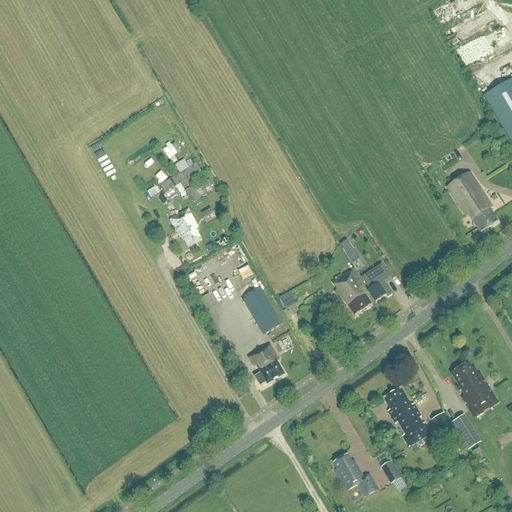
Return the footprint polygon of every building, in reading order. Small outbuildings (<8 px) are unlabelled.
[(479,51),(487,50),(486,41),(477,42),(479,51)] [(511,80),(484,97),(511,144),(511,80)] [(156,138),(172,130),(169,123),(152,130),(156,138)] [(170,135),(159,141),(165,150),(175,143),(170,135)] [(202,203),(201,200),(206,197),(218,190),(208,173),(203,176),(196,164),(194,166),(190,160),(171,170),(175,177),(160,186),(164,194),(181,185),(185,192),(192,205),(195,204),(196,206),(202,203)] [(481,235),(498,223),(493,215),(494,214),(491,209),(492,209),(469,173),(447,188),(466,218),(469,216),(481,235)] [(172,199),(182,195),(180,190),(170,193),(172,199)] [(188,248),(201,241),(195,230),(198,229),(188,210),(169,221),(176,233),(179,232),(188,248)] [(369,257),(363,261),(368,269),(374,265),(369,257)] [(376,304),(386,297),(388,299),(392,296),(384,283),(390,279),(382,266),(362,279),(368,287),(370,291),(368,292),(376,304)] [(355,317),(372,306),(364,295),(367,294),(352,271),(333,284),(338,291),(335,293),(342,302),(344,301),(355,317)] [(261,292),(244,302),(264,336),(281,326),(261,292)] [(267,386),(284,376),(276,363),(278,361),(270,347),(249,359),(254,368),(256,367),(261,375),(255,378),(260,386),(266,383),(267,386)] [(474,420),(499,404),(479,374),(478,375),(474,369),(472,370),(468,364),(451,375),(458,387),(456,388),(459,392),(461,391),(465,397),(461,399),(474,420)] [(384,400),(390,411),(387,413),(395,426),(398,424),(405,436),(402,437),(409,449),(432,435),(425,424),(422,426),(418,420),(421,418),(415,406),(414,405),(411,407),(401,390),(384,400)] [(444,418),(434,424),(449,450),(459,444),(444,418)] [(464,421),(453,427),(470,455),(481,449),(464,421)] [(354,462),(352,463),(347,456),(333,464),(337,470),(335,472),(347,492),(357,486),(361,488),(367,497),(378,490),(369,476),(364,479),(358,469),(356,470),(353,466),(355,465),(354,462)] [(392,466),(382,472),(393,489),(403,483),(392,466)]
